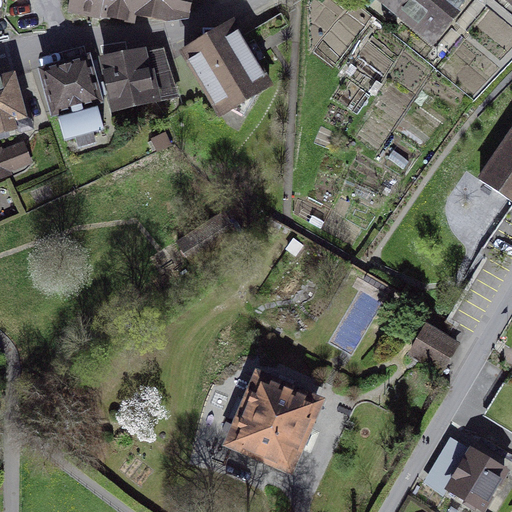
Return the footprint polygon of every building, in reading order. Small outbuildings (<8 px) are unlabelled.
[(72,0),(71,9),(100,14),(102,0),(72,0)] [(138,0),(102,0),(100,14),(135,20),(136,12),(138,0)] [(138,0),(136,12),(168,17),(185,15),(187,0),(138,0)] [(459,0),(383,0),(432,37),(459,0)] [(234,25),(212,37),(246,95),(268,83),(234,25)] [(223,109),(246,95),(212,37),(189,51),(223,109)] [(106,62),(114,107),(172,96),(163,51),(106,62)] [(89,55),(43,66),(53,110),(99,98),(89,55)] [(0,127),(25,122),(13,75),(0,77),(0,127)] [(511,200),(511,135),(482,180),(511,200)] [(0,205),(0,176),(28,166),(18,140),(0,146),(0,213),(3,213),(0,205)] [(225,215),(179,242),(189,260),(236,234),(225,215)] [(426,321),(409,354),(444,371),(461,338),(426,321)] [(292,467),(319,395),(250,369),(222,441),(292,467)] [(478,511),(501,473),(467,453),(444,491),(478,511)]
